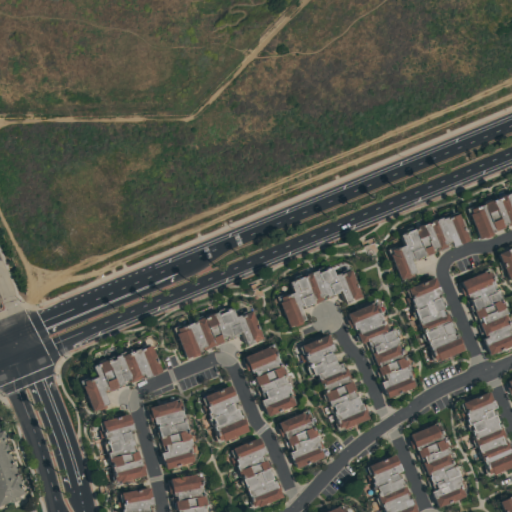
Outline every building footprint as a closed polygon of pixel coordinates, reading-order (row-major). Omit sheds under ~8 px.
[(511,221),(489,231),(490,234),(484,236),(484,234),(477,237),(468,214),(470,214),(469,209),(482,203),(482,202),(489,199),(489,200),(498,197),(498,196),(503,193),(503,194),(508,192),(509,194),(511,192),(511,221)] [(387,249),(393,247),(394,248),(402,244),(398,234),(412,228),(413,230),(416,229),(416,225),(433,218),(434,219),(439,217),(440,218),(445,216),(445,217),(456,213),(467,240),(451,247),(449,243),(444,245),(445,246),(435,250),(435,249),(430,251),(431,253),(423,256),(422,255),(412,259),(411,258),(409,259),(414,272),(399,278),(387,249)] [(511,278),(507,280),(496,253),(511,247),(511,248),(511,278)] [(284,282),(302,275),(301,274),(306,272),(306,273),(312,270),(313,273),(320,270),(320,269),(323,267),(324,268),(327,267),(330,275),(336,273),(336,274),(346,270),(357,297),(342,304),(336,290),(333,291),(334,293),(323,297),(322,295),(317,297),(318,300),(309,304),(309,303),(298,307),(298,306),(295,307),(301,320),(299,321),(300,323),(292,327),(291,324),(285,327),(275,303),(277,302),(275,298),(288,292),(284,282)] [(487,272),(504,313),(505,312),(510,323),(507,324),(511,337),(511,343),(487,354),(480,338),(485,337),(484,335),(482,336),(477,323),(480,322),(478,317),(475,318),(471,310),(473,309),(468,296),(466,297),(464,294),(462,295),(459,288),(461,287),(459,281),(483,271),(484,273),(487,272)] [(405,287),(433,276),(440,293),(437,294),(442,308),(440,309),(442,314),(445,312),(448,320),(447,320),(453,334),(454,333),(461,350),(432,362),(429,355),(430,354),(420,328),(419,329),(417,324),(418,323),(410,305),(407,306),(403,297),(408,295),(405,287)] [(365,341),(359,343),(355,333),(357,332),(355,328),(352,329),(351,327),(348,328),(344,320),(346,319),(344,313),(369,302),(371,306),(375,304),(385,331),(389,330),(393,338),(395,337),(396,342),(395,343),(400,357),(403,356),(409,370),(407,370),(413,387),(386,398),(379,382),(385,379),(382,373),(377,375),(375,368),(378,366),(377,364),(374,365),(365,341)] [(172,329),(190,321),(198,317),(199,318),(202,317),(201,315),(207,312),(208,314),(212,312),(214,315),(227,309),(230,317),(236,315),(236,316),(247,311),(258,339),(242,346),(237,332),(223,338),(222,336),(216,339),(218,342),(199,350),(198,348),(197,349),(198,351),(196,352),(197,354),(188,358),(187,355),(181,358),(171,334),(174,333),(172,329)] [(300,345),(326,334),(332,350),(330,351),(335,364),(339,362),(342,369),(344,368),(348,376),(346,377),(348,381),(350,380),(354,390),(351,391),(353,396),(355,395),(358,403),(359,402),(366,418),(342,427),(341,425),(337,427),(335,423),(336,423),(331,411),(330,412),(327,406),(328,405),(326,401),(325,401),(321,389),(323,388),(322,387),(320,388),(314,374),(312,375),(309,367),(305,368),(303,364),(305,363),(304,362),(301,363),(297,354),(303,352),(300,345)] [(88,412),(78,386),(80,386),(78,382),(87,378),(87,379),(92,377),(88,367),(94,364),(94,363),(101,360),(102,361),(105,359),(106,361),(110,359),(109,357),(116,354),(117,357),(122,354),(122,353),(127,351),(127,353),(129,352),(129,351),(135,348),(136,349),(146,345),(157,372),(141,378),(139,375),(138,375),(139,377),(126,383),(125,382),(113,387),(113,388),(103,392),(102,390),(99,391),(104,404),(102,405),(103,407),(95,411),(94,409),(88,412)] [(242,355),(266,346),(267,348),(273,346),(275,351),(273,351),(279,366),(280,365),(283,374),(282,374),(283,377),(281,377),(284,383),(286,382),(288,387),(286,388),(289,396),(292,395),(295,403),(293,404),(294,405),(266,416),(259,400),(265,397),(262,391),(259,392),(257,385),(255,385),(252,377),(255,375),(253,371),(249,372),(248,369),(245,370),(243,363),(245,362),(242,355)] [(201,396),(228,385),(232,394),(233,393),(236,400),(230,403),(232,408),(235,407),(238,415),(239,414),(245,430),(222,440),(221,437),(217,439),(211,423),(209,424),(206,418),(207,417),(206,413),(203,414),(200,405),(204,403),(201,396)] [(459,402),(487,391),(490,400),(491,399),(494,407),(489,409),(491,414),(493,413),(511,459),(511,464),(492,473),(491,470),(487,472),(481,455),(480,456),(469,430),(467,431),(464,424),(465,424),(464,420),(461,420),(458,412),(462,410),(459,402)] [(178,401),(187,431),(188,431),(190,437),(189,438),(190,444),(188,444),(190,449),(188,450),(191,461),(164,469),(159,452),(166,451),(163,443),(159,445),(157,437),(158,437),(155,426),(156,425),(156,423),(153,423),(152,421),(150,422),(149,418),(150,418),(147,407),(174,399),(174,402),(178,401)] [(276,422),(301,411),(302,413),(306,412),(309,420),(308,421),(311,426),(312,425),(316,434),(315,434),(317,440),(315,440),(317,445),(316,446),(321,457),(294,467),(290,458),(289,458),(287,452),(292,449),(290,444),(287,445),(285,440),(284,441),(282,436),(280,437),(276,429),(278,428),(276,422)] [(96,422),(125,414),(127,423),(128,423),(130,430),(125,432),(126,434),(127,434),(131,446),(128,446),(130,452),(133,451),(137,465),(138,464),(141,476),(115,484),(114,481),(109,482),(107,473),(108,473),(107,468),(106,468),(102,453),(105,452),(103,445),(101,445),(100,442),(97,443),(94,431),(99,430),(96,422)] [(407,434),(431,424),(432,427),(436,425),(441,438),(443,437),(446,446),(445,446),(451,459),(449,460),(451,463),(450,464),(450,466),(453,464),(459,479),(458,480),(460,485),(459,486),(463,496),(436,507),(429,491),(435,489),(432,483),(430,484),(427,476),(429,476),(428,473),(425,474),(420,462),(423,461),(421,456),(418,457),(413,447),(411,448),(408,441),(410,440),(407,434)] [(230,448),(256,437),(260,447),(261,446),(264,453),(258,455),(260,461),(264,460),(267,467),(266,467),(271,479),(269,479),(270,481),(273,480),(275,486),(276,485),(281,496),(255,507),(254,505),(250,507),(247,501),(248,500),(238,476),(237,476),(235,471),(236,470),(234,465),(232,465),(229,458),(234,456),(230,448)] [(0,440),(16,484),(15,484),(18,494),(15,496),(16,499),(10,502),(5,504),(4,503),(0,504),(0,440)] [(365,465),(392,454),(396,463),(397,462),(400,470),(394,472),(396,478),(398,478),(402,486),(403,485),(406,494),(405,494),(406,498),(408,497),(411,502),(415,511),(384,511),(380,503),(379,503),(376,496),(378,496),(374,487),(371,488),(369,483),(367,483),(364,474),(368,472),(365,465)] [(176,511),(176,509),(174,509),(172,497),(174,497),(174,495),(171,496),(171,493),(168,493),(167,485),(169,484),(168,478),(194,474),(194,476),(198,475),(201,496),(203,496),(204,504),(203,504),(204,508),(202,508),(202,511),(176,511)] [(116,493),(145,488),(147,498),(147,497),(149,505),(142,507),(142,511),(116,511),(115,511),(113,502),(117,502),(116,493)] [(511,511),(501,511),(497,501),(511,494),(511,511)]
